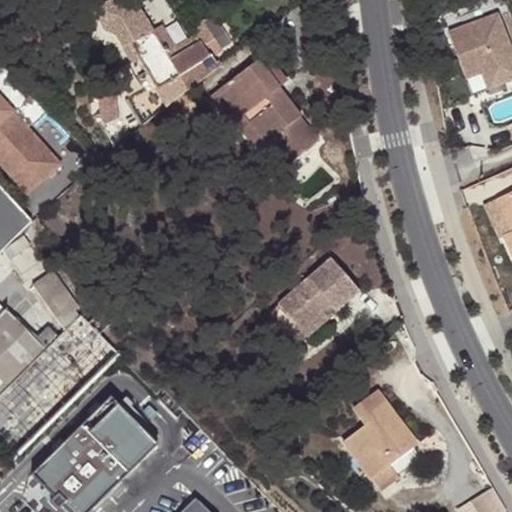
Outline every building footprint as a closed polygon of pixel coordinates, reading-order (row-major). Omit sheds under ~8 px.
[(507,80),(511,78),(511,39),(501,10),(452,29),(469,76),(484,70),(501,64),(507,80)] [(202,19),(211,34),(220,49),(230,42),(212,13),(202,19)] [(161,24),(153,29),(172,59),(211,34),(202,19),(190,26),(194,35),(176,47),(161,24)] [(170,104),(186,91),(216,67),(209,55),(220,49),(211,34),(172,59),(153,29),(130,43),(166,106),(170,104)] [(278,87),(287,79),(265,53),(219,89),(238,115),(239,114),(263,142),(271,136),(280,128),(287,138),(279,145),(291,160),(317,138),(278,87)] [(501,64),(484,70),(491,87),(507,80),(501,64)] [(230,121),(233,118),(238,115),(219,89),(209,96),(230,121)] [(175,110),(192,98),(186,91),(170,104),(175,110)] [(0,94),(0,163),(29,191),(64,155),(0,94)] [(263,142),(239,114),(238,115),(233,118),(256,147),(263,142)] [(271,136),(279,145),(287,138),(280,128),(271,136)] [(0,255),(36,222),(0,184),(0,255)] [(511,194),(498,201),(511,230),(511,234),(506,238),(511,251),(511,194)] [(500,240),(506,238),(511,234),(511,230),(498,201),(485,207),(500,240)] [(27,234),(9,248),(16,258),(35,244),(27,234)] [(339,312),(362,291),(333,259),(280,306),(304,332),(325,313),(333,305),(339,312)] [(79,316),(81,314),(72,303),(78,297),(57,267),(39,281),(71,324),(79,316)] [(0,394),(64,330),(28,295),(11,311),(9,309),(0,317),(0,394)] [(331,320),(325,313),(304,332),(311,339),(331,320)] [(343,441),(372,479),(413,448),(417,445),(378,391),(355,408),(366,424),(343,441)] [(107,407),(25,485),(51,511),(87,511),(151,452),(107,407)] [(372,479),(380,489),(421,459),(413,448),(372,479)] [(456,508),(458,511),(509,511),(492,485),(456,508)] [(205,511),(194,501),(182,511),(205,511)]
